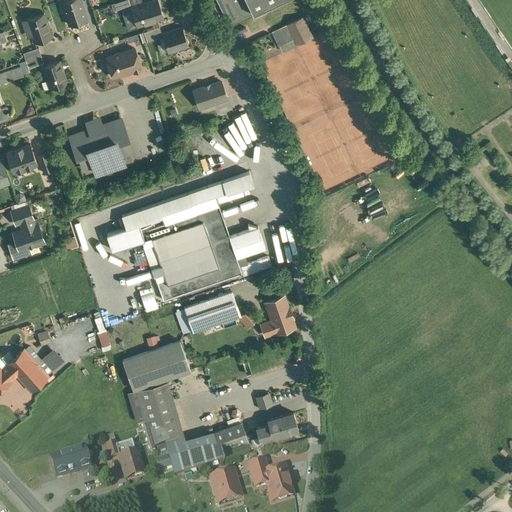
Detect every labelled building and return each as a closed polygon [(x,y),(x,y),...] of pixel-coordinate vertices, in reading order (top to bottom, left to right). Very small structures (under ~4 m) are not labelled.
[(79,0),(67,0),(62,2),(70,26),(87,20),(79,0)] [(129,0),(124,0),(114,4),(116,11),(131,6),(129,0)] [(156,0),(154,0),(132,8),(138,26),(163,17),(156,0)] [(216,0),(229,25),(280,0),(216,0)] [(52,37),(44,14),(26,20),(35,43),(52,37)] [(303,17),(287,25),(294,40),(295,39),(297,45),(312,37),(303,17)] [(287,25),(272,32),(279,47),(294,40),(287,25)] [(182,27),(162,34),(168,52),(188,45),(182,27)] [(157,28),(144,33),(147,43),(148,43),(147,40),(160,36),(157,28)] [(39,48),(23,54),(26,61),(41,56),(39,48)] [(134,48),(120,53),(119,53),(115,54),(115,55),(106,58),(113,78),(134,71),(134,72),(141,70),(140,68),(141,68),(134,48)] [(41,56),(26,61),(28,69),(44,63),(41,56)] [(59,61),(42,67),(50,89),(50,88),(58,86),(67,83),(59,61)] [(221,81),(194,91),(200,108),(227,98),(221,81)] [(0,120),(10,117),(8,114),(9,113),(8,110),(8,111),(6,107),(0,108),(0,120)] [(98,123),(90,126),(92,130),(89,131),(70,138),(77,158),(79,157),(83,169),(93,166),(96,174),(124,164),(122,156),(131,153),(127,140),(129,139),(122,119),(102,126),(100,127),(98,123)] [(30,144),(22,147),(22,146),(14,149),(14,150),(6,153),(13,173),(38,165),(30,144)] [(47,152),(38,156),(44,173),(53,169),(47,152)] [(249,171),(122,216),(126,229),(162,216),(165,223),(139,232),(144,247),(145,246),(152,267),(160,265),(161,266),(151,269),(154,277),(163,274),(165,278),(157,281),(163,300),(172,297),(206,285),(242,273),(237,258),(265,248),(258,226),(230,236),(218,205),(214,195),(226,191),(226,192),(253,183),(249,171)] [(11,211),(16,223),(21,221),(32,217),(33,217),(29,205),(11,211)] [(17,242),(9,245),(14,257),(30,251),(28,247),(44,241),(38,224),(35,225),(32,217),(21,221),(24,229),(14,233),(17,242)] [(268,256),(240,266),(243,276),(272,266),(268,256)] [(232,291),(184,308),(193,332),(240,315),(232,291)] [(284,296),(265,302),(272,320),(261,324),(265,335),(276,331),(276,332),(294,326),(287,308),(289,308),(284,296)] [(126,361),(135,389),(191,369),(180,341),(126,361)] [(48,375),(24,349),(7,365),(16,375),(30,391),(48,375)] [(2,371),(0,369),(0,391),(2,390),(2,388),(10,381),(10,380),(16,375),(8,366),(2,371)] [(167,381),(128,393),(137,422),(146,419),(155,448),(165,445),(165,446),(184,440),(167,381)] [(268,393),(257,397),(260,407),(271,404),(268,393)] [(293,412),(267,419),(269,424),(257,427),(263,448),(278,443),(276,435),(298,429),(293,412)] [(241,422),(213,432),(220,451),(248,441),(241,422)] [(184,440),(165,446),(174,475),(224,460),(220,451),(213,432),(184,440)] [(119,455),(115,442),(106,445),(110,458),(119,455)] [(84,449),(50,459),(56,478),(90,468),(84,449)] [(144,474),(137,452),(119,458),(125,479),(144,474)] [(284,468),(267,473),(264,461),(248,466),(255,488),(267,485),(270,493),(268,494),(271,504),(293,497),(290,487),(291,485),(289,479),(287,478),(284,468)] [(233,471),(210,477),(218,504),(241,497),(233,471)]
